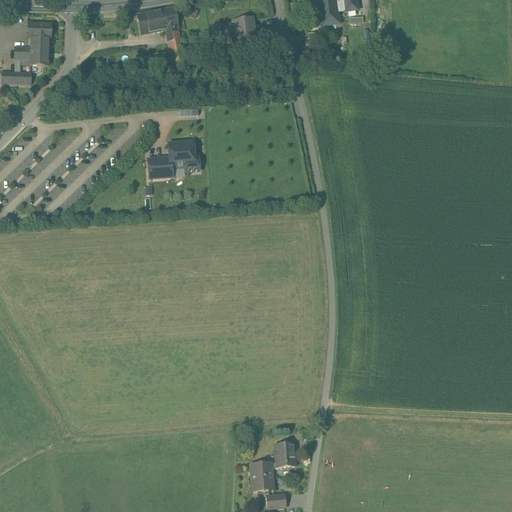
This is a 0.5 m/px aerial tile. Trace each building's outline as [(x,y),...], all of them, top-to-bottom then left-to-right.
[(334,0),(317,0),(321,27),(338,24),(336,11),(335,1),(334,0)] [(342,0),(335,1),(336,11),(344,9),(342,0)] [(354,0),(342,0),(344,9),(344,12),(356,10),(354,0)] [(173,9),(137,17),(141,36),(165,32),(177,29),(173,9)] [(252,20),(232,24),(232,25),(215,28),(217,44),(235,41),(237,57),(257,53),(252,20)] [(50,27),(28,26),(28,40),(31,40),(30,50),(30,61),(30,67),(47,67),(48,41),(49,41),(50,27)] [(184,61),(177,29),(165,32),(171,64),(184,61)] [(30,50),(15,49),(14,61),(30,61),(30,50)] [(156,53),(148,54),(151,72),(158,71),(156,53)] [(203,53),(190,54),(191,63),(204,61),(203,53)] [(30,75),(1,74),(2,85),(30,87),(30,75)] [(182,145),(176,145),(176,146),(168,146),(169,161),(161,161),(162,171),(185,169),(185,173),(198,172),(197,160),(193,161),(192,144),(182,145)] [(292,446),(274,447),(275,457),(277,457),(277,470),(294,469),(292,446)] [(270,466),(250,468),(252,493),(272,492),(270,466)] [(283,497),(266,498),(267,511),(284,510),(283,497)]
